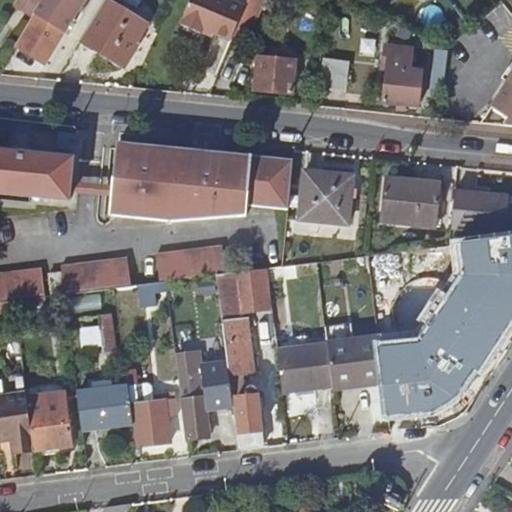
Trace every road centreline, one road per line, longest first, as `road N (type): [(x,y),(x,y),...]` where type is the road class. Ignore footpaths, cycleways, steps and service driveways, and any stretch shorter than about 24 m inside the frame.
road 1 (residential): [(0,97),(511,149)]
road 2 (unclassified): [(0,499),(388,450),(431,452),(458,472)]
